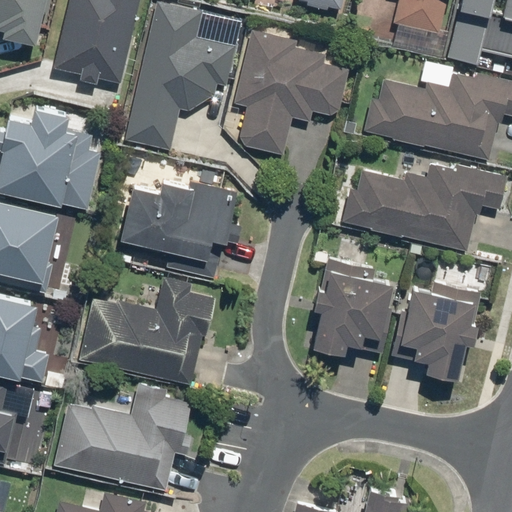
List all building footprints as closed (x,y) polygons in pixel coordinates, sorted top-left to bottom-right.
[(0,0),(0,33),(35,41),(43,0),(0,0)] [(137,0),(64,0),(51,65),(72,70),(71,76),(120,86),(137,0)] [(199,6),(172,0),(149,0),(141,67),(135,66),(125,137),(162,142),(163,138),(173,139),(178,105),(192,105),(212,90),(213,83),(222,84),(231,42),(193,33),(199,6)] [(301,0),(343,8),(344,0),(301,0)] [(451,0),(390,0),(387,21),(445,32),(451,0)] [(511,0),(455,0),(444,56),(475,62),(478,46),(511,53),(511,0)] [(293,34),(248,26),(245,26),(234,98),(243,100),(236,144),(282,151),(288,113),(312,117),(313,108),(339,112),(346,63),(319,58),(321,45),(292,41),(293,34)] [(511,76),(456,65),(453,81),(427,76),(425,85),(378,76),(375,92),(372,92),(364,129),(492,155),(500,117),(511,119),(511,76)] [(100,147),(72,142),(75,128),(63,126),(66,110),(29,103),(27,115),(0,109),(0,143),(1,143),(0,147),(0,189),(61,200),(89,206),(100,147)] [(507,173),(408,151),(404,150),(398,175),(355,166),(343,218),(469,247),(477,213),(497,218),(507,173)] [(236,192),(153,173),(150,188),(129,183),(117,235),(169,247),(165,266),(216,278),(236,192)] [(55,208),(0,196),(0,279),(43,289),(49,258),(45,257),(55,208)] [(370,261),(329,255),(327,255),(323,284),(311,282),(307,306),(315,307),(309,347),(342,353),(344,340),(360,343),(361,332),(380,335),(389,277),(368,274),(370,261)] [(154,307),(89,294),(77,355),(194,379),(211,296),(187,291),(190,279),(161,273),(154,307)] [(426,287),(407,285),(404,311),(394,310),(389,352),(423,356),(421,369),(456,373),(460,338),(473,340),(476,318),(467,317),(471,286),(427,281),(426,287)] [(34,296),(0,288),(0,369),(40,377),(46,348),(25,344),(34,296)] [(66,398),(52,460),(165,486),(174,449),(189,452),(198,414),(187,411),(190,399),(165,393),(166,388),(138,382),(131,413),(66,398)] [(0,445),(4,446),(10,408),(0,406),(0,445)] [(361,484),(354,511),(418,511),(419,511),(402,508),(405,494),(361,484)] [(160,511),(144,508),(145,500),(84,487),(80,507),(59,502),(56,511),(160,511)] [(292,511),(336,511),(337,510),(295,500),(292,511)]
